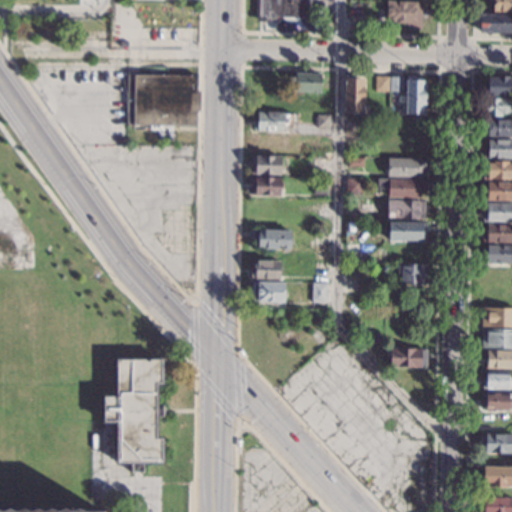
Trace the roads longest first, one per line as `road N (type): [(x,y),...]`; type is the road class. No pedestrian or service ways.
road 1 (residential): [(445,511),(457,53)]
road 2 (secondary): [(211,361),(114,244),(0,80)]
road 3 (secondary): [(211,361),(218,100)]
road 4 (residential): [(457,53),(219,51)]
road 5 (secondary): [(350,511),(211,361)]
road 6 (residential): [(219,51),(19,48)]
road 7 (secondary): [(209,511),(211,361)]
